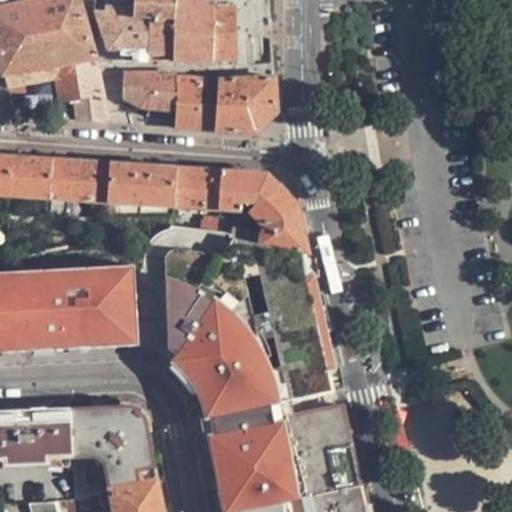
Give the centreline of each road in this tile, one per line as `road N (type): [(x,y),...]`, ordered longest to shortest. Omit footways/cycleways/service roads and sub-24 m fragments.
road 1 (tertiary): [(308,152),(386,511)]
road 2 (residential): [(0,131),(308,152)]
road 3 (residential): [(200,511),(182,428),(152,380),(124,371),(0,380)]
road 4 (tertiary): [(308,152),(300,0)]
